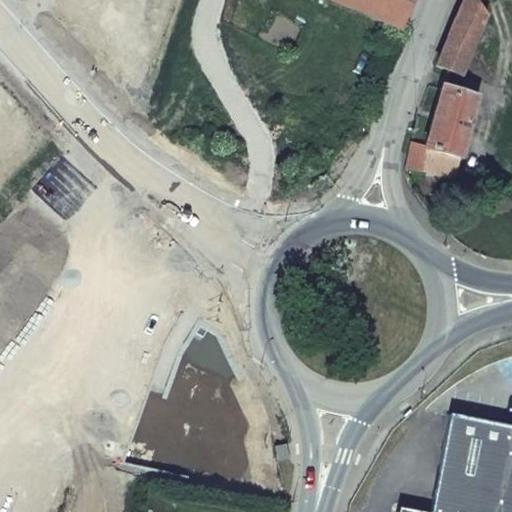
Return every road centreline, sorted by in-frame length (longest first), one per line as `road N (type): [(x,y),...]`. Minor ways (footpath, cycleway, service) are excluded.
road 1 (unknown): [(264,276),(159,185),(0,26)]
road 2 (tertiary): [(368,214),(335,214),(305,226),(280,247),(264,276),(264,340),(280,368),(335,401)]
road 3 (tertiary): [(438,0),(396,109),(368,214)]
road 4 (unknown): [(368,511),(408,442),(436,417),(511,381)]
road 5 (tertiary): [(335,401),(392,395),(417,379),(436,357),(449,301)]
road 6 (tertiary): [(449,301),(424,243),(368,214)]
